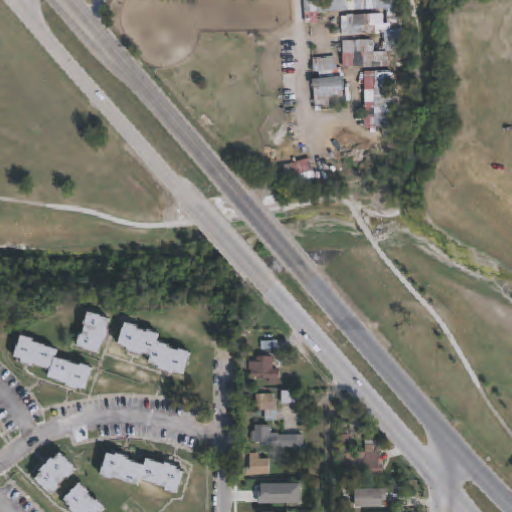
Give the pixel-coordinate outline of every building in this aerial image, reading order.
[(317,12),(317,16),(319,16),(319,24),(306,24),(306,0),(394,0),(394,10),(317,12)] [(403,26),(389,28),(388,11),(401,10),(403,26)] [(384,14),(384,25),(378,25),(378,35),(343,36),(343,30),(348,30),(347,23),(342,23),(342,18),(348,17),(348,16),(384,14)] [(401,29),(402,42),(387,43),(388,50),(376,50),(375,42),(376,42),(377,38),(385,41),(385,30),(401,29)] [(374,41),(374,54),(389,53),(389,68),(344,68),(344,42),(374,41)] [(343,108),(340,58),(311,60),(315,110),(343,108)] [(392,72),(393,102),(399,102),(399,114),(412,114),(412,120),(394,120),(395,129),(365,129),(365,114),(360,114),(360,105),(365,105),(365,73),(392,72)] [(316,182),(297,188),(296,183),(297,182),(296,177),(313,171),(316,182)] [(110,331),(104,347),(102,346),(99,356),(76,348),(80,336),(83,337),(87,325),(85,325),(89,313),(111,321),(108,330),(110,331)] [(137,330),(148,334),(149,332),(161,336),(158,343),(169,346),(169,348),(180,352),(180,350),(192,355),(188,365),(190,366),(187,374),(186,373),(185,377),(175,373),(174,376),(159,370),(160,368),(150,365),(152,357),(144,355),(143,357),(127,351),(128,349),(119,346),(126,323),(138,328),(137,330)] [(57,359),(82,368),(83,365),(94,369),(86,392),(79,389),(78,391),(66,387),(67,385),(48,378),(51,372),(34,366),(33,368),(22,364),(22,361),(14,359),(22,337),(34,341),(33,343),(59,352),(57,359)] [(276,342),(261,342),(261,350),(276,350),(276,342)] [(274,359),(274,371),(280,371),(280,381),(251,380),(251,373),(249,373),(249,366),(250,366),(250,363),(257,363),(257,359),(259,359),(259,358),(274,359)] [(297,393),(297,406),(282,405),(282,393),(297,393)] [(275,396),(275,401),(277,401),(277,422),(265,422),(265,412),(257,412),(256,396),(275,396)] [(271,428),(271,434),(279,435),(279,437),(304,438),(303,450),(261,448),(261,444),(252,444),(253,433),(255,433),(256,427),(271,428)] [(355,453),(365,453),(366,441),(381,442),(380,462),(385,462),(384,478),(379,478),(379,480),(340,478),(342,438),(347,438),(347,447),(355,447),(355,453)] [(62,455),(78,472),(76,474),(77,474),(70,481),(69,480),(61,488),(62,488),(52,498),(36,481),(43,474),(41,472),(53,461),(55,462),(62,455)] [(110,455),(117,458),(118,456),(129,460),(129,462),(146,468),(149,461),(167,468),(168,465),(179,469),(178,471),(186,474),(178,496),(167,492),(167,490),(143,481),(140,488),(114,479),(113,481),(102,477),(110,455)] [(260,455),(260,460),(270,461),(270,478),(246,478),(246,469),(250,469),(250,455),(260,455)] [(90,496),(97,504),(99,502),(108,511),(107,511),(71,511),(70,511),(72,509),(66,502),(82,485),(91,494),(90,496)] [(384,509),(357,509),(357,491),(388,491),(388,503),(384,503),(384,509)]
